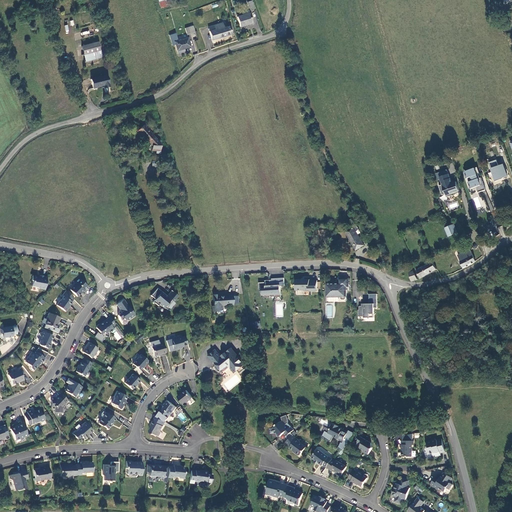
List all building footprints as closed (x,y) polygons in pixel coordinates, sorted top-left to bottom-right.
[(164,0),(157,0),(160,8),(167,6),(164,0)] [(249,13),(243,15),(237,17),(240,26),(253,23),(249,13)] [(222,25),(222,23),(213,25),(214,29),(208,31),(211,40),(231,34),(229,26),(226,26),(225,24),(222,25)] [(172,35),(168,36),(171,45),(174,44),(176,51),(183,48),(189,47),(187,38),(176,41),(175,37),(173,37),(172,35)] [(101,57),(97,42),(81,46),(85,61),(101,57)] [(107,75),(91,78),(93,88),(103,86),(104,87),(109,86),(107,75)] [(145,148),(149,148),(149,152),(153,153),(153,155),(157,155),(158,148),(156,148),(156,145),(156,144),(150,138),(150,137),(141,127),(134,133),(144,143),(145,144),(145,148)] [(504,164),(499,166),(497,160),(489,162),(492,171),(493,171),(495,176),(494,177),(495,181),(504,179),(503,178),(508,176),(504,164)] [(478,167),(464,171),(467,178),(471,176),(473,180),(469,182),(471,188),(477,185),(479,192),(486,189),(482,177),(481,178),(480,174),(481,173),(478,167)] [(460,191),(457,182),(452,183),(449,174),(440,177),(443,185),(439,186),(442,195),(446,194),(447,197),(454,195),(453,194),(460,191)] [(455,224),(445,228),(449,237),(459,233),(455,224)] [(364,246),(353,226),(346,230),(351,240),(350,240),(355,250),(364,246)] [(460,261),(464,268),(473,263),(476,261),(471,249),(458,255),(461,261),(460,261)] [(437,270),(433,261),(416,270),(421,278),(437,270)] [(414,270),(409,272),(412,281),(418,279),(414,270)] [(32,280),(32,281),(32,286),(37,288),(38,289),(45,290),(47,277),(40,272),(40,275),(40,277),(33,275),(32,280)] [(87,286),(79,278),(76,282),(76,283),(73,286),(73,287),(70,290),(77,297),(87,286)] [(275,297),(281,297),(280,286),(285,286),(284,278),(278,278),(272,279),(272,280),(270,280),(270,286),(266,286),(266,282),(259,283),(259,290),(262,289),(262,295),(263,295),(264,298),(270,298),(270,295),(275,295),(275,297)] [(301,280),(296,280),(296,290),(305,290),(305,291),(318,291),(318,280),(310,281),(310,279),(307,279),(305,280),(305,281),(301,281),(301,280)] [(335,285),(335,284),(327,284),(327,297),(341,297),(341,299),(343,300),(346,300),(347,299),(347,290),(349,290),(349,279),(344,279),(339,279),(339,284),(339,285),(335,285)] [(157,288),(157,289),(151,296),(155,299),(153,302),(153,304),(155,304),(158,306),(159,305),(160,306),(164,308),(166,309),(167,310),(169,311),(170,311),(170,310),(175,303),(174,302),(178,296),(171,291),(166,297),(163,295),(164,293),(157,288)] [(74,299),(66,291),(62,295),(64,296),(60,301),(59,301),(56,305),(65,312),(68,308),(67,308),(74,299)] [(232,294),(225,295),(220,295),(217,295),(217,294),(212,295),(213,306),(212,306),(212,312),(217,311),(222,310),(222,306),(233,305),(232,294)] [(377,308),(377,294),(374,294),(370,294),(370,304),(370,306),(367,306),(367,304),(362,304),(362,306),(360,306),(360,310),(359,310),(359,317),(365,317),(370,316),(370,313),(374,313),(374,308),(377,308)] [(134,316),(123,299),(116,304),(121,312),(120,313),(117,315),(121,320),(123,319),(124,320),(127,320),(134,316)] [(60,318),(49,313),(46,319),(47,320),(45,324),(55,328),(58,322),(60,318)] [(115,324),(110,317),(106,320),(106,319),(102,322),(103,323),(100,325),(99,324),(96,326),(96,328),(99,332),(102,330),(104,332),(105,334),(109,331),(110,331),(113,329),(111,326),(115,324)] [(12,335),(16,333),(18,332),(16,326),(17,325),(16,325),(0,327),(0,333),(2,333),(2,338),(8,337),(8,338),(9,338),(10,337),(13,337),(12,335)] [(53,336),(44,332),(39,333),(41,338),(38,343),(39,345),(47,349),(49,348),(51,344),(50,342),(53,336)] [(100,334),(97,332),(94,337),(101,342),(104,338),(101,334),(100,334)] [(141,334),(134,340),(137,343),(144,337),(141,334)] [(180,345),(184,345),(187,344),(185,336),(181,337),(180,335),(176,336),(176,338),(173,339),(172,341),(173,344),(171,345),(173,350),(179,349),(180,345)] [(98,349),(88,342),(86,345),(86,347),(82,352),(92,358),(98,349)] [(166,353),(163,343),(151,346),(154,356),(166,353)] [(31,352),(25,361),(25,362),(30,366),(30,368),(33,370),(38,363),(40,365),(45,358),(44,358),(48,353),(38,348),(35,351),(33,353),(31,352)] [(232,348),(221,356),(222,356),(213,363),(216,366),(219,364),(219,361),(231,351),(234,355),(236,353),(232,348)] [(222,356),(221,356),(216,349),(208,356),(213,363),(222,356)] [(216,366),(216,368),(218,371),(222,372),(224,372),(230,367),(233,367),(234,366),(238,370),(241,374),(246,369),(244,366),(246,364),(236,353),(234,355),(231,351),(219,361),(219,364),(216,366)] [(147,360),(141,355),(132,364),(140,371),(147,362),(147,360)] [(91,363),(84,359),(81,363),(81,362),(76,372),(84,376),(91,363)] [(235,373),(238,370),(234,366),(233,367),(230,367),(224,372),(222,372),(224,374),(231,369),(235,373)] [(19,370),(8,375),(12,384),(19,381),(19,382),(24,380),(19,370)] [(140,381),(132,374),(124,383),(132,389),(136,384),(137,385),(140,381)] [(82,387),(68,378),(66,382),(69,384),(68,387),(68,388),(66,388),(65,390),(66,391),(74,397),(77,393),(78,393),(82,387)] [(193,398),(187,390),(182,394),(181,394),(178,397),(185,406),(188,403),(189,401),(193,398)] [(126,396),(117,391),(113,396),(114,398),(111,403),(116,406),(116,407),(119,409),(121,409),(123,406),(122,404),(126,396)] [(61,407),(67,400),(60,393),(58,396),(57,395),(54,398),(52,398),(52,400),(51,400),(51,407),(54,407),(54,412),(61,412),(61,407)] [(157,417),(166,422),(177,408),(168,401),(165,405),(166,405),(157,417)] [(28,414),(24,416),(28,426),(39,421),(41,422),(44,420),(44,419),(43,415),(41,414),(39,409),(33,412),(32,410),(27,412),(28,414)] [(110,416),(106,413),(98,422),(99,424),(102,426),(103,426),(106,429),(108,429),(110,426),(110,424),(115,419),(111,416),(110,416)] [(166,422),(157,417),(156,416),(151,425),(153,426),(150,430),(150,432),(155,435),(156,434),(159,436),(162,432),(161,430),(166,422)] [(289,422),(288,418),(283,420),(283,421),(280,422),(278,424),(277,424),(276,425),(276,426),(274,428),(275,433),(277,433),(278,437),(281,436),(285,432),(288,435),(291,433),(294,430),(288,423),(289,422)] [(89,434),(93,431),(84,422),(81,425),(81,427),(77,431),(75,431),(72,433),(77,439),(79,439),(82,436),(83,438),(88,433),(89,434)] [(27,436),(22,423),(17,425),(17,426),(10,429),(15,440),(19,438),(20,439),(27,436)] [(338,448),(343,451),(349,442),(345,439),(348,432),(344,430),(344,429),(340,426),(339,427),(337,426),(337,425),(333,423),(331,423),(329,428),(331,429),(329,433),(325,431),(323,437),(331,442),(333,437),(343,441),(342,443),(341,442),(338,448)] [(349,442),(354,433),(349,430),(348,432),(345,439),(349,442)] [(300,441),(297,438),(294,435),(289,440),(286,442),(291,447),(290,447),(296,452),(296,453),(299,455),(301,455),(306,447),(301,443),(300,441)] [(372,443),(361,437),(358,442),(362,444),(360,448),(363,450),(364,452),(369,455),(373,448),(372,443)] [(441,454),(441,453),(445,451),(442,439),(437,440),(436,439),(427,442),(428,446),(427,448),(428,454),(435,452),(435,453),(436,455),(441,454)] [(412,445),(414,445),(414,441),(403,441),(403,445),(402,445),(402,449),(402,450),(402,456),(412,456),(412,445)] [(324,465),(327,467),(333,459),(329,456),(329,457),(328,456),(319,449),(316,452),(312,458),(316,461),(316,460),(317,460),(319,462),(319,463),(323,466),(324,465)] [(336,461),(333,459),(327,467),(331,471),(332,470),(336,472),(338,473),(338,474),(341,476),(342,475),(347,466),(337,461),(336,461)] [(131,461),(126,461),(126,468),(127,470),(127,474),(129,475),(132,475),(133,474),(138,474),(139,476),(142,476),(142,462),(134,462),(133,463),(131,463),(131,461)] [(81,464),(76,464),(76,466),(76,475),(81,475),(81,473),(93,472),(92,462),(85,463),(85,462),(80,462),(81,464)] [(108,464),(103,464),(103,475),(104,476),(104,480),(109,480),(109,481),(110,481),(110,480),(115,480),(115,472),(118,472),(119,462),(111,462),(111,466),(108,465),(108,464)] [(76,475),(76,466),(72,466),(72,465),(65,465),(65,463),(60,464),(60,476),(67,476),(67,477),(72,477),(73,476),(76,476),(76,475)] [(150,465),(146,465),(146,472),(150,473),(150,476),(151,477),(155,478),(156,477),(160,477),(160,479),(164,479),(165,466),(161,466),(156,465),(156,466),(150,465)] [(168,466),(167,477),(173,478),(173,476),(178,477),(179,478),(184,479),(185,467),(179,467),(178,466),(174,466),(174,467),(168,466)] [(40,470),(34,471),(35,481),(46,480),(47,480),(51,479),(49,467),(45,468),(41,469),(40,470)] [(17,474),(13,475),(9,476),(10,479),(12,481),(15,491),(21,489),(23,490),(27,489),(25,480),(27,479),(25,470),(16,472),(17,474)] [(368,478),(354,470),(350,476),(349,478),(352,480),(352,481),(356,483),(363,487),(368,478)] [(194,471),(191,471),(189,483),(194,483),(194,481),(199,482),(200,481),(206,482),(208,485),(211,483),(212,475),(207,474),(207,473),(195,471),(194,471)] [(434,479),(431,484),(439,489),(440,488),(445,491),(447,488),(450,489),(453,484),(450,482),(453,478),(444,472),(440,479),(440,478),(438,477),(436,480),(434,479)] [(410,480),(401,478),(399,483),(396,483),(395,486),(396,487),(393,496),(396,497),(395,502),(402,504),(403,499),(406,500),(410,488),(409,487),(411,483),(409,482),(410,480)] [(280,496),(284,497),(288,486),(276,481),(270,479),(268,488),(269,488),(267,495),(275,497),(280,498),(280,496)] [(288,486),(284,497),(288,499),(288,500),(295,502),(296,504),(299,505),(303,494),(294,490),(295,488),(288,486)] [(320,511),(328,511),(331,506),(326,504),(325,502),(326,501),(326,500),(319,496),(319,497),(315,495),(312,500),(314,500),(311,505),(315,507),(314,510),(319,511),(320,511)] [(424,502),(418,497),(408,510),(408,511),(423,511),(425,510),(421,507),(424,502)]
